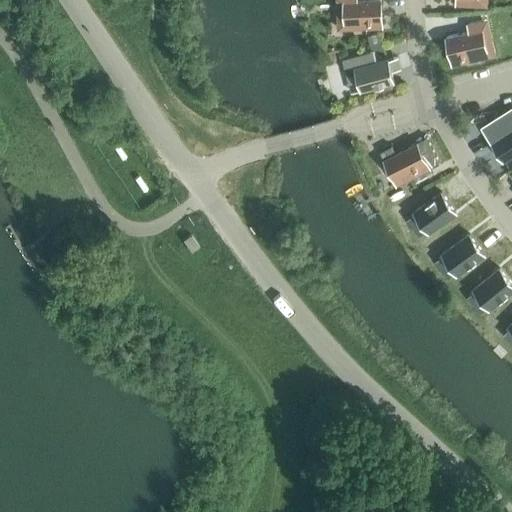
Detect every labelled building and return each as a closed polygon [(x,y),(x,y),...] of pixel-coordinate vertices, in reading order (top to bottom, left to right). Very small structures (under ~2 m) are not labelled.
[(382,27),(381,0),(344,0),(346,29),(382,27)] [(468,24),(470,32),(446,37),(453,65),(489,57),(481,21),(468,24)] [(380,32),(367,36),(370,44),(382,41),(380,32)] [(382,41),(370,44),(371,48),(385,51),(382,41)] [(388,58),(355,67),(362,90),(394,82),(388,58)] [(511,123),(489,138),(490,139),(502,158),(511,151),(511,123)] [(381,152),(397,185),(440,163),(427,138),(396,153),(392,146),(381,152)] [(442,192),(415,212),(429,231),(456,211),(442,192)] [(471,231),(443,250),(458,270),(485,250),(471,231)] [(192,251),(199,245),(191,234),(183,239),(192,251)] [(511,282),(500,268),(475,289),(490,308),(511,289),(511,282)]
